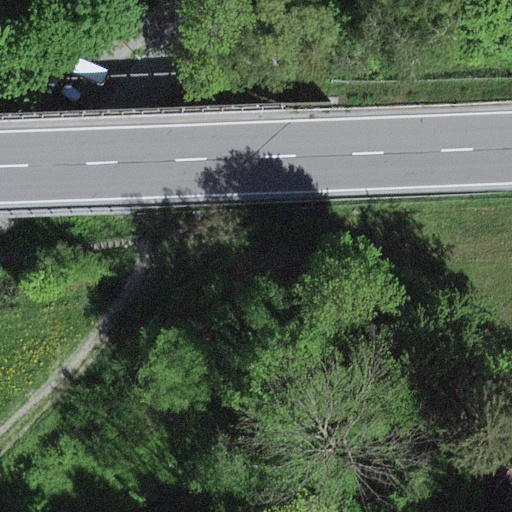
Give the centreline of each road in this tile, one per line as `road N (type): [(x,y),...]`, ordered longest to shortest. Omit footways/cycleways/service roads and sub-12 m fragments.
road 1 (primary): [(0,167),(511,147)]
road 2 (residential): [(217,0),(130,101),(0,208)]
